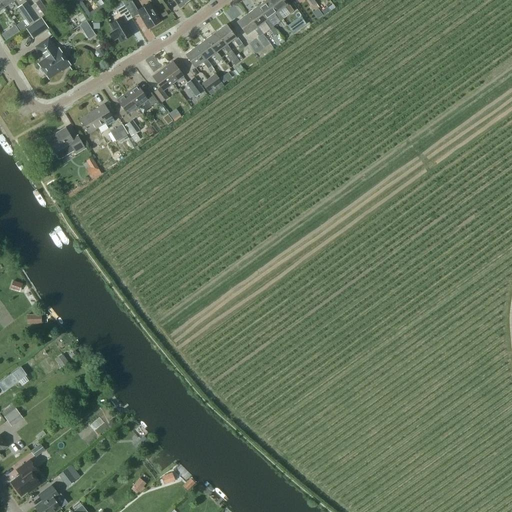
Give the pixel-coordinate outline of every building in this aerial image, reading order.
[(173,0),(180,8),(190,1),(189,0),(173,0)] [(283,19),(278,12),(277,13),(267,0),(257,7),(267,20),(268,19),(274,14),(278,20),(277,21),(281,28),(286,25),(282,19),(283,19)] [(267,0),(277,13),(278,12),(284,7),(290,14),(293,11),(288,4),(287,5),(283,0),(267,0)] [(31,7),(38,18),(47,13),(39,1),(31,7)] [(131,1),(124,6),(132,18),(139,14),(148,29),(160,22),(149,4),(137,11),(131,1)] [(37,18),(26,2),(18,7),(29,24),(37,18)] [(125,23),(132,18),(124,6),(117,10),(121,18),(109,25),(113,31),(109,34),(113,41),(117,39),(120,43),(132,35),(125,23)] [(257,7),(247,15),(256,27),(258,27),(264,22),(269,29),(273,26),(268,19),(267,20),(257,7)] [(256,27),(247,15),(237,22),(246,35),(254,29),(259,36),(263,34),(258,27),(256,27)] [(301,16),(288,26),(292,33),(306,23),(301,16)] [(26,29),(32,37),(47,26),(41,18),(26,29)] [(90,20),(82,25),(91,39),(98,34),(90,20)] [(225,46),(226,45),(233,40),(238,47),(242,44),(236,37),(235,38),(226,25),(216,33),(225,46)] [(10,29),(2,35),(6,40),(14,35),(10,29)] [(239,61),(226,45),(225,46),(216,33),(206,40),(215,53),(216,52),(223,47),(228,54),(235,64),(239,61)] [(39,65),(49,78),(61,70),(62,71),(69,65),(58,50),(56,51),(48,39),(37,47),(46,60),(39,65)] [(215,53),(206,40),(196,47),(205,60),(206,59),(213,55),(218,62),(221,59),(216,52),(215,53)] [(213,70),(206,59),(205,60),(196,47),(185,55),(195,68),(202,62),(207,69),(208,69),(210,72),(213,70)] [(95,54),(97,57),(100,57),(103,55),(104,52),(102,49),(99,48),(95,50),(95,54)] [(172,62),(162,69),(173,84),(183,77),(172,62)] [(163,91),(173,84),(162,69),(152,77),(160,87),(154,92),(162,102),(168,98),(163,91)] [(215,73),(201,83),(207,91),(221,82),(215,73)] [(195,77),(186,83),(195,96),(204,90),(195,77)] [(137,86),(127,93),(137,107),(143,103),(147,109),(152,106),(157,102),(150,92),(144,96),(137,86)] [(127,115),(137,107),(127,93),(117,100),(127,115)] [(107,126),(114,121),(104,105),(79,120),(88,134),(105,124),(107,126)] [(180,109),(173,112),(176,118),(183,115),(180,109)] [(124,126),(131,136),(139,130),(132,120),(124,126)] [(116,141),(128,134),(122,124),(110,131),(116,141)] [(72,139),(65,128),(46,140),(54,153),(57,159),(60,159),(74,151),(76,155),(85,149),(77,136),(72,139)] [(141,138),(137,132),(131,137),(135,143),(141,138)] [(88,149),(92,155),(98,151),(95,145),(88,149)] [(114,154),(117,160),(123,157),(120,151),(114,154)] [(89,167),(86,169),(89,175),(99,169),(95,163),(89,167)] [(12,281),(10,289),(20,292),(22,284),(12,281)] [(41,323),(41,314),(27,314),(27,324),(41,323)] [(62,367),(69,362),(63,355),(59,358),(62,361),(59,363),(62,367)] [(21,368),(0,383),(0,388),(3,392),(17,382),(18,383),(27,376),(26,376),(21,368)] [(15,408),(4,416),(11,426),(23,418),(15,408)] [(141,451),(153,442),(147,435),(135,444),(141,451)] [(35,457),(45,450),(40,443),(30,450),(35,457)] [(28,492),(40,484),(32,474),(37,470),(29,459),(16,469),(20,475),(10,482),(21,496),(27,491),(28,492)] [(75,480),(67,468),(58,474),(67,486),(75,480)] [(164,484),(175,480),(172,472),(161,476),(164,484)] [(139,478),(132,487),(138,492),(146,483),(139,478)] [(182,486),(187,491),(195,483),(190,478),(182,486)] [(52,485),(42,492),(38,495),(42,501),(34,507),(37,511),(55,511),(61,507),(54,498),(59,495),(52,485)]
